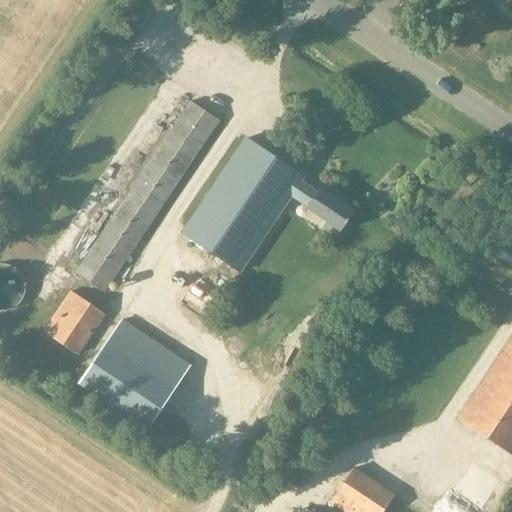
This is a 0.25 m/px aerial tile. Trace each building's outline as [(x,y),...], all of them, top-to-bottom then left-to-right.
[(104,293),(220,122),(190,101),(74,273),(104,293)] [(340,232),(353,213),(318,190),(316,193),(300,182),(302,178),(245,140),(181,234),(239,273),(290,197),(306,208),(305,209),(340,232)] [(10,268),(2,266),(0,266),(0,312),(2,313),(10,311),(17,307),(22,301),(24,294),(24,286),(22,278),(17,272),(10,268)] [(76,355),(104,314),(71,292),(43,333),(76,355)] [(145,431),(189,365),(122,320),(78,385),(145,431)] [(511,337),(457,419),(511,456),(511,337)] [(343,363),(354,383),(377,370),(366,350),(343,363)] [(344,511),(382,511),(393,496),(352,469),(330,502),(344,511)]
